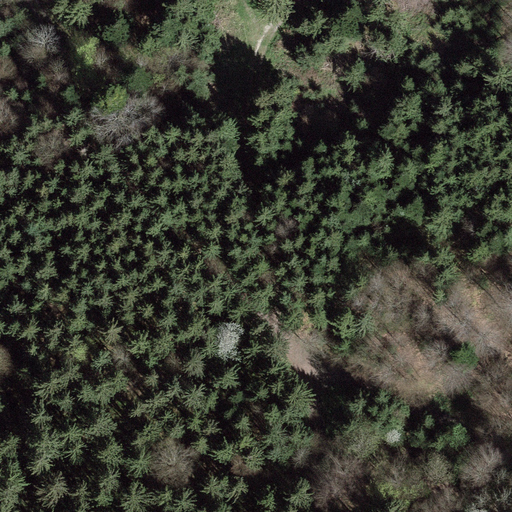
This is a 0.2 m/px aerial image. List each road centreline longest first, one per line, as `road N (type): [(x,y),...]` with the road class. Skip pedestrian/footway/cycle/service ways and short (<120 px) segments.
road 1 (track): [(29,0),(140,178),(303,367)]
road 2 (track): [(303,367),(312,407),(313,511)]
